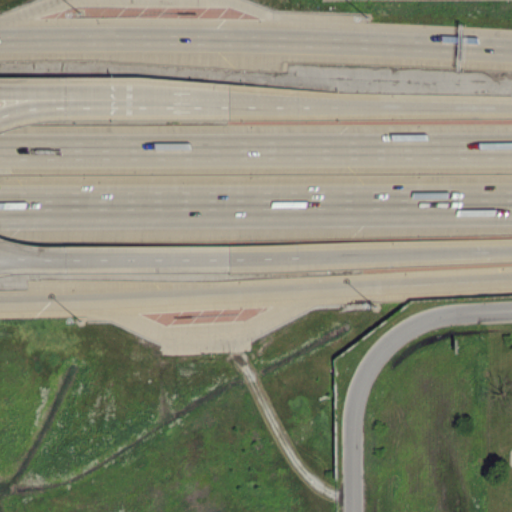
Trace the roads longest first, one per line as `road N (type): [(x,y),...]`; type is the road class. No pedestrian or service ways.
road 1 (motorway): [(0,300),(337,289),(511,271)]
road 2 (motorway): [(511,49),(0,38)]
road 3 (motorway): [(511,148),(0,149)]
road 4 (motorway): [(0,203),(511,202)]
road 5 (residential): [(348,511),(352,401),(378,344),(414,319),(511,306)]
road 6 (motorway): [(0,252),(229,258)]
road 7 (motorway): [(299,257),(511,251)]
road 8 (motorway): [(179,98),(0,116)]
road 9 (motorway): [(179,98),(0,87)]
road 10 (motorway): [(511,106),(336,106)]
road 11 (motorway): [(336,106),(179,98)]
